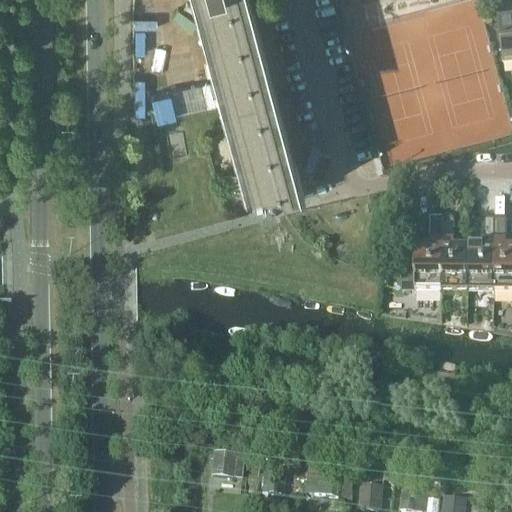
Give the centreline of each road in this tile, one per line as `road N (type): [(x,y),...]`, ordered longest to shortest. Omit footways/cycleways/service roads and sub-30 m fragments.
road 1 (tertiary): [(38,0),(45,511)]
road 2 (tertiary): [(104,511),(97,0)]
road 3 (residential): [(352,190),(302,0)]
road 4 (residential): [(352,190),(433,171),(511,170)]
